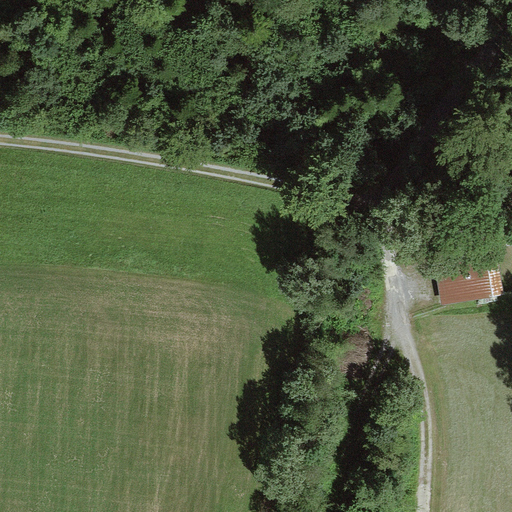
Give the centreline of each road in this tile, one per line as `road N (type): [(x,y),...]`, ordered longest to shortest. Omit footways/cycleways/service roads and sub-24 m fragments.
road 1 (track): [(358,203),(0,139)]
road 2 (track): [(417,511),(418,400),(358,203)]
road 3 (track): [(511,25),(358,203)]
